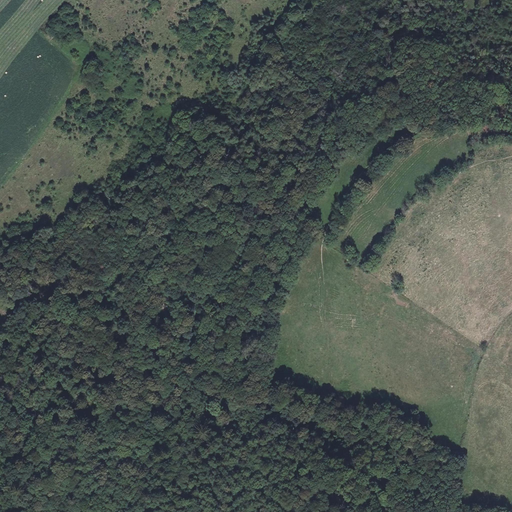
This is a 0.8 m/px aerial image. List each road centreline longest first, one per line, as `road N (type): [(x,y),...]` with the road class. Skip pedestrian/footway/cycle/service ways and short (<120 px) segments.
road 1 (track): [(325,0),(282,43),(169,248),(165,291),(188,355)]
road 2 (track): [(188,355),(115,407),(36,511)]
